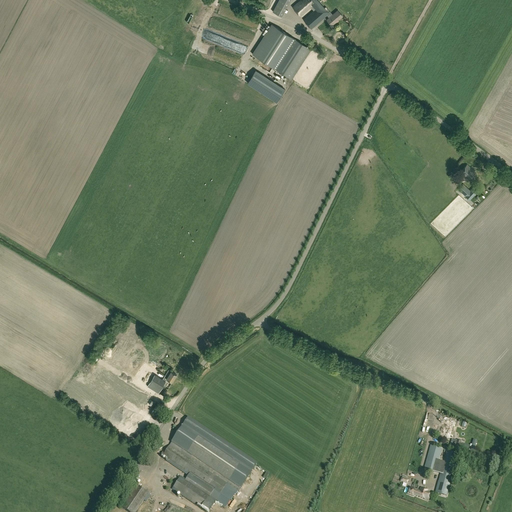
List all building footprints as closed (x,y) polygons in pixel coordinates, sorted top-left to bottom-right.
[(280,0),(276,11),(285,15),(290,0),(280,0)] [(327,15),(331,12),(330,11),(326,6),(325,8),(318,0),(300,0),(293,6),(300,15),(313,5),(315,7),(314,8),(315,9),(303,19),(311,28),(327,15)] [(333,14),(331,12),(327,15),(329,17),(327,19),(332,25),(343,16),(338,10),(333,14)] [(252,54),(291,80),(311,50),(272,24),(252,54)] [(240,38),(244,40),(248,30),(241,28),(238,35),(241,36),(240,38)] [(285,90),(254,70),(246,83),(276,103),(285,90)] [(475,172),(467,165),(460,172),(461,173),(460,174),(464,177),(465,176),(469,180),(475,172)] [(470,190),(463,184),(458,189),(469,200),(479,189),(474,185),(470,190)] [(153,345),(147,368),(153,370),(155,365),(159,366),(164,348),(153,345)] [(132,374),(140,359),(133,356),(126,371),(132,374)] [(148,387),(158,394),(167,380),(172,383),(177,375),(172,372),(168,378),(165,376),(162,380),(155,376),(148,387)] [(147,408),(151,404),(147,399),(142,403),(147,408)] [(130,419),(139,425),(142,420),(133,415),(130,419)] [(173,489),(202,509),(206,511),(208,511),(218,499),(212,495),(214,490),(220,495),(227,484),(220,479),(222,476),(241,488),(258,463),(189,417),(172,442),(196,458),(193,461),(170,446),(165,454),(163,452),(161,455),(193,476),(189,482),(181,477),(173,489)] [(440,436),(453,439),(454,435),(451,434),(453,425),(455,426),(457,420),(451,418),(451,421),(446,420),(443,433),(441,432),(440,436)] [(460,443),(461,441),(457,439),(456,442),(455,442),(453,447),(462,449),(464,444),(463,444),(460,443)] [(436,473),(439,461),(442,449),(431,446),(424,469),(436,473)] [(439,461),(436,473),(440,474),(435,493),(447,496),(459,453),(447,450),(443,462),(439,461)] [(136,485),(121,507),(128,511),(136,511),(149,494),(136,485)] [(414,495),(417,497),(421,488),(420,488),(418,492),(415,491),(416,490),(409,487),(407,494),(413,496),(414,495)] [(421,488),(417,497),(425,500),(425,499),(428,500),(431,493),(428,492),(429,491),(421,488)]
